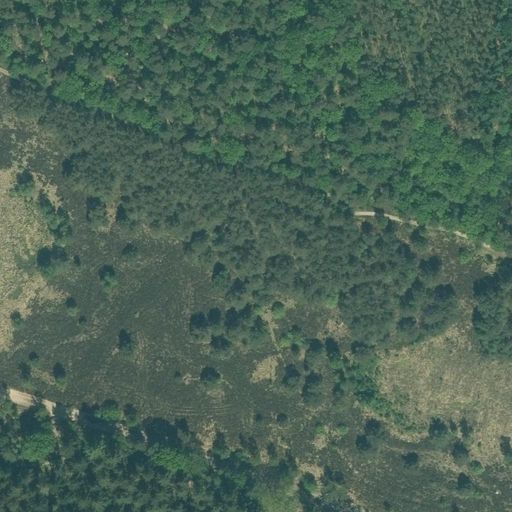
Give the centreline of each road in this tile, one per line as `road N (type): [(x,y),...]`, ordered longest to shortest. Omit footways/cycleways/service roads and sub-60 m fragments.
road 1 (track): [(346,511),(51,405)]
road 2 (track): [(474,242),(511,33)]
